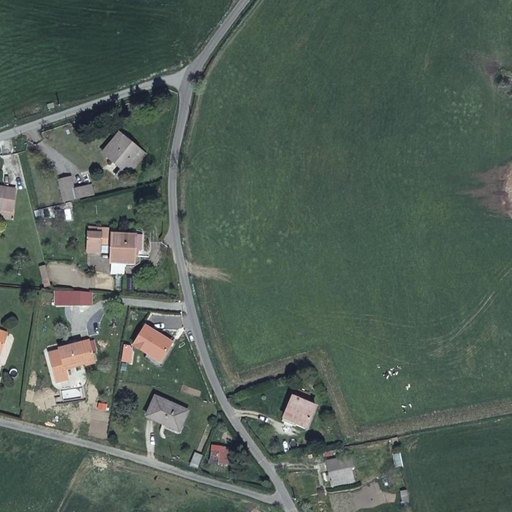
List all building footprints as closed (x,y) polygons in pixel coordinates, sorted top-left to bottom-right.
[(119,135),(104,154),(130,175),(145,156),(119,135)] [(72,178),(60,181),(65,203),(89,197),(87,187),(75,190),(72,178)] [(11,189),(0,187),(0,209),(9,211),(13,211),(15,189),(11,189)] [(109,235),(109,230),(99,229),(98,234),(89,234),(88,252),(101,252),(101,246),(101,234),(109,235)] [(101,234),(101,246),(112,247),(112,235),(109,235),(101,234)] [(112,235),(112,247),(111,263),(135,265),(135,258),(136,251),(136,236),(112,235)] [(144,236),(136,236),(136,251),(139,251),(143,251),(144,236)] [(111,266),(112,274),(123,273),(123,265),(111,266)] [(40,269),(45,289),(51,287),(46,268),(40,269)] [(81,293),(72,292),(72,307),(81,307),(81,293)] [(161,363),(174,341),(144,324),(131,346),(161,363)] [(0,351),(2,352),(8,334),(0,330),(0,351)] [(96,363),(90,340),(78,344),(75,345),(60,348),(61,350),(49,353),(57,383),(69,380),(66,369),(65,365),(85,360),(86,364),(87,365),(96,363)] [(125,346),(122,362),(131,363),(133,348),(125,346)] [(66,369),(86,364),(85,360),(65,365),(66,369)] [(284,417),(297,423),(307,427),(315,406),(307,403),(310,396),(295,390),(284,417)] [(156,398),(147,418),(179,432),(187,412),(156,398)] [(98,403),(97,410),(107,411),(108,404),(98,403)] [(296,426),(297,423),(284,417),(282,421),(296,427),(296,426)] [(127,437),(125,443),(139,446),(140,440),(127,437)] [(237,450),(213,447),(211,463),(235,465),(237,450)] [(191,467),(198,470),(203,457),(196,454),(191,467)] [(352,456),(325,462),(331,487),(355,482),(352,469),(355,468),(352,456)]
